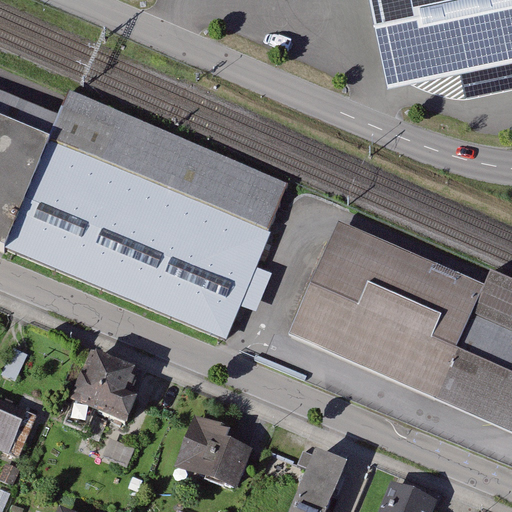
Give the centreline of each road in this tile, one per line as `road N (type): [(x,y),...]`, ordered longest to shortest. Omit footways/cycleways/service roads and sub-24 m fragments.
road 1 (tertiary): [(511,485),(0,274)]
road 2 (tertiary): [(74,0),(384,131),(511,168)]
